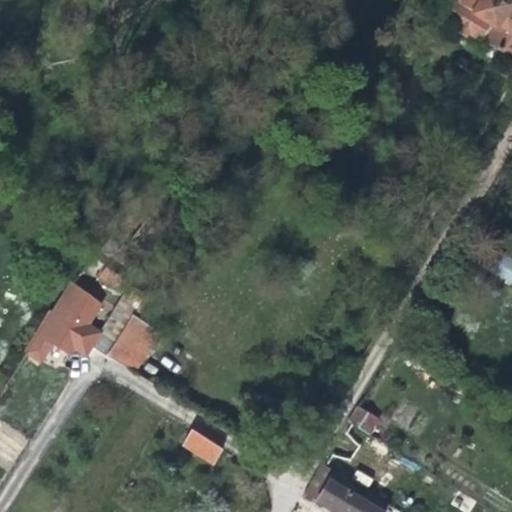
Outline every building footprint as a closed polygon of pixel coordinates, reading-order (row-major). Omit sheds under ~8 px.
[(456,0),(445,20),(511,59),(511,7),(500,0),(456,0)] [(511,258),(506,254),(493,271),(511,285),(511,258)] [(142,321),(173,280),(160,271),(143,296),(105,355),(134,373),(160,333),(142,321)] [(81,355),(85,355),(91,346),(80,338),(104,299),(89,289),(80,302),(76,299),(62,320),(60,318),(53,313),(24,356),(39,366),(51,347),(68,358),(73,350),(81,355)] [(361,398),(347,420),(370,434),(372,435),(385,413),(361,398)] [(372,435),(370,434),(347,420),(342,429),(356,438),(350,448),(345,456),(388,483),(399,465),(382,454),(388,445),(372,435)] [(212,467),(222,451),(190,430),(180,446),(212,467)] [(384,511),(389,505),(322,464),(303,494),(324,508),(330,511),(384,511)]
